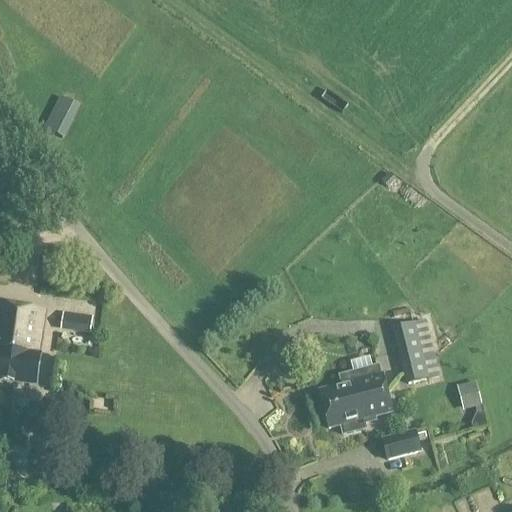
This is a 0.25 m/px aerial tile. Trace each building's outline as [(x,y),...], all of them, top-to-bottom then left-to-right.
[(42,128),(58,138),(77,108),(60,97),(42,128)] [(0,306),(0,384),(36,390),(41,357),(37,357),(44,313),(0,306)] [(409,309),(393,313),(395,325),(412,322),(409,309)] [(87,337),(87,321),(63,320),(62,337),(87,337)] [(425,323),(394,330),(404,370),(424,365),(435,362),(425,323)] [(424,365),(404,370),(408,386),(439,378),(435,362),(424,365)] [(332,391),(319,394),(324,413),(387,396),(382,377),(381,378),(379,367),(338,377),(341,386),(331,388),(332,391)] [(474,391),(458,398),(466,418),(483,412),(474,391)] [(324,413),(328,431),(330,431),(330,430),(341,428),(343,438),(366,432),(363,422),(392,414),(387,396),(324,413)] [(415,434),(382,442),(388,463),(420,454),(415,434)]
